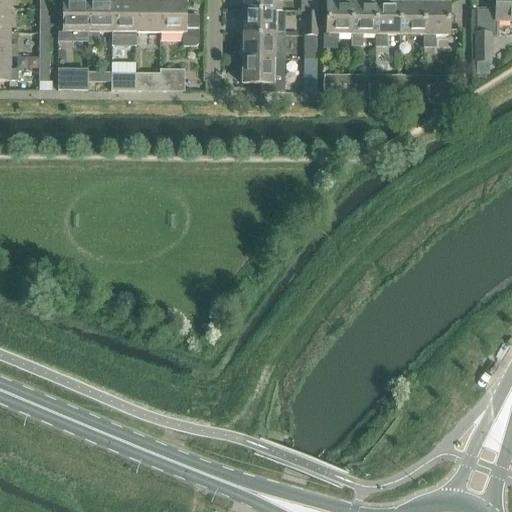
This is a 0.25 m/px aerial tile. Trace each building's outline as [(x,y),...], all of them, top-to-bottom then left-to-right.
[(0,0),(0,10),(10,11),(10,0),(0,0)] [(40,0),(40,11),(49,11),(49,0),(40,0)] [(276,2),(275,0),(243,0),(244,13),(275,14),(282,14),(283,2),(276,2)] [(304,0),(305,14),(314,14),(313,0),(304,0)] [(497,23),(511,23),(511,0),(494,0),(494,12),(474,12),(474,37),(490,37),(497,37),(497,23)] [(63,34),(87,35),(88,4),(63,4),(63,34)] [(87,35),(111,35),(112,4),(88,4),(87,35)] [(111,35),(113,35),(112,49),(137,49),(137,35),(136,35),(136,5),(112,4),(111,35)] [(136,35),(137,35),(160,35),(160,5),(136,5),(136,35)] [(160,35),(182,35),(182,48),(196,48),(197,48),(198,47),(198,45),(199,18),(185,18),(185,5),(160,5),(160,35)] [(326,38),(350,38),(351,6),(326,6),(326,38)] [(351,49),(362,49),(362,38),(375,38),(376,7),(351,6),(350,38),(351,49)] [(375,49),(387,50),(387,38),(399,38),(400,7),(376,7),(375,38),(375,49)] [(399,38),(423,39),(424,7),(400,7),(399,38)] [(423,39),(423,50),(435,50),(435,39),(448,39),(449,7),(424,7),(423,39)] [(0,10),(0,35),(10,35),(10,11),(0,10)] [(40,35),(49,36),(49,11),(40,11),(40,35)] [(243,37),(275,38),(275,14),(244,13),(243,37)] [(304,38),(313,38),(314,14),(305,14),(304,38)] [(0,35),(0,59),(9,59),(9,60),(17,60),(17,51),(9,51),(10,35),(0,35)] [(39,60),(49,60),(49,36),(40,35),(39,60)] [(243,61),(273,63),(285,63),(285,52),(275,51),(275,38),(243,37),(243,61)] [(488,64),(490,64),(490,37),(474,37),(474,63),(475,63),(475,76),(488,76),(488,64)] [(304,38),(304,62),(317,62),(313,62),(313,38),(304,38)] [(9,60),(9,59),(0,59),(0,84),(9,84),(19,84),(19,72),(9,72),(9,60)] [(39,84),(48,84),(49,60),(39,60),(39,84)] [(261,95),(284,95),(285,63),(273,63),(243,61),(242,86),(261,86),(261,95)] [(303,95),(316,96),(317,62),(304,62),(303,95)] [(135,93),(135,76),(135,66),(126,66),(121,70),(111,70),(111,75),(111,84),(111,93),(135,93)] [(159,93),(184,94),(184,73),(160,72),(160,76),(159,76),(159,93)] [(87,93),(87,84),(87,75),(58,75),(57,93),(87,93)] [(87,75),(87,84),(111,84),(111,75),(87,75)] [(135,76),(135,93),(159,93),(159,76),(135,76)] [(325,95),(350,96),(351,78),(326,77),(325,95)] [(350,96),(375,96),(375,78),(351,78),(350,96)] [(399,87),(399,78),(375,78),(375,96),(399,96),(399,87)] [(399,78),(399,87),(422,88),(423,88),(423,79),(399,78)] [(422,97),(448,97),(448,79),(423,79),(423,88),(422,88),(422,97)]
